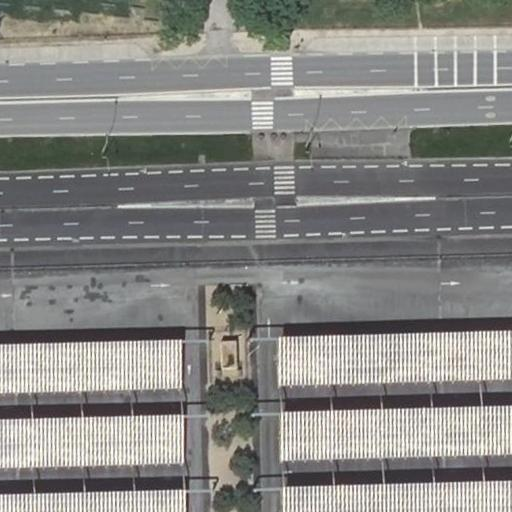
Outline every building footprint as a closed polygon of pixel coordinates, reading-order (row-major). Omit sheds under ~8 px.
[(511,332),(278,339),(280,388),(511,381),(511,332)] [(178,341),(0,345),(0,394),(179,389),(178,341)] [(237,341),(222,341),(222,369),(237,369),(237,341)] [(511,406),(283,413),(285,461),(511,454),(511,406)] [(182,415),(0,419),(0,467),(183,463),(182,415)] [(511,511),(511,481),(283,488),(284,511),(511,511)] [(182,511),(182,490),(0,494),(0,511),(182,511)]
